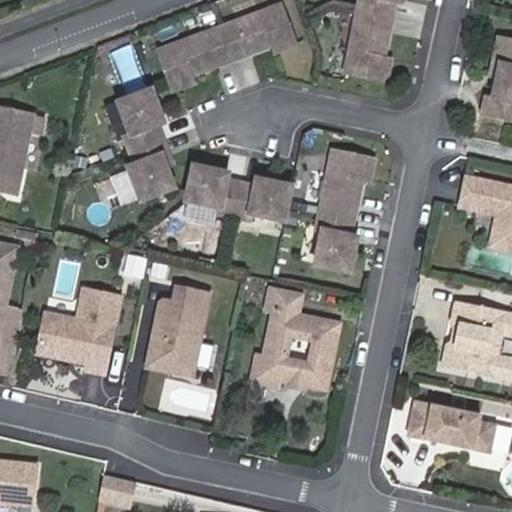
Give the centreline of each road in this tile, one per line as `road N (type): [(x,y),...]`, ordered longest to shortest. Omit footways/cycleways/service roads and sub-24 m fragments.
road 1 (residential): [(350,503),(451,0)]
road 2 (residential): [(350,503),(184,459),(128,435),(0,408)]
road 3 (residential): [(0,56),(157,0)]
